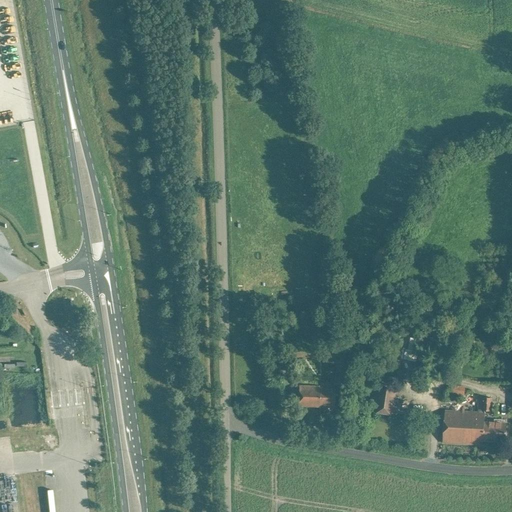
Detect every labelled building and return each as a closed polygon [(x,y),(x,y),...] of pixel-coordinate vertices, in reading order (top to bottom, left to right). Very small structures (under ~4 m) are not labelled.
[(335,284),(333,268),(322,269),(324,286),(335,284)] [(341,349),(339,299),(325,299),(326,350),(341,349)] [(341,380),(344,352),(338,352),(337,355),(324,354),(323,362),(337,364),(335,379),(341,380)] [(463,396),(465,387),(449,385),(448,393),(463,396)] [(317,388),(297,387),(297,407),(332,408),(332,390),(317,389),(317,388)] [(375,388),(373,402),(372,412),(396,416),(397,407),(392,407),(394,391),(375,388)] [(491,411),(491,398),(478,398),(478,411),(491,411)] [(505,443),(506,433),(507,423),(484,422),(484,413),(445,411),(444,433),(443,443),(483,445),(483,441),(505,443)]
